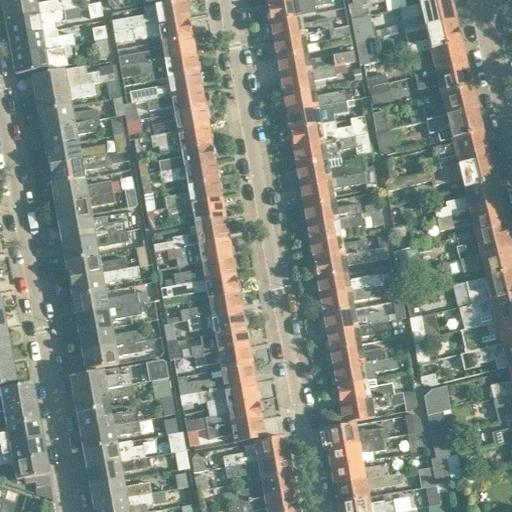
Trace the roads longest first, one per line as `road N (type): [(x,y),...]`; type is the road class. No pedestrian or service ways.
road 1 (residential): [(320,511),(224,0)]
road 2 (residential): [(0,97),(75,511)]
road 3 (residential): [(511,138),(483,0)]
